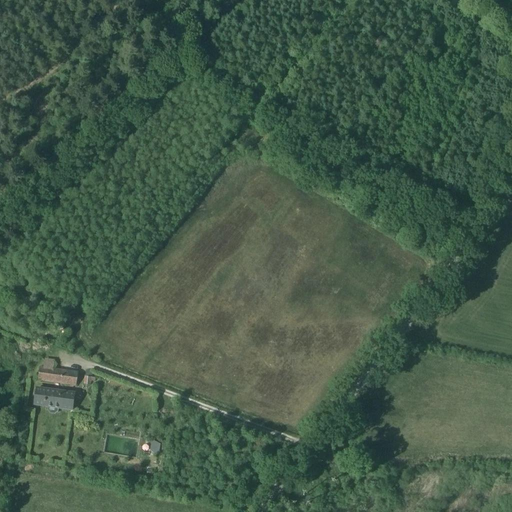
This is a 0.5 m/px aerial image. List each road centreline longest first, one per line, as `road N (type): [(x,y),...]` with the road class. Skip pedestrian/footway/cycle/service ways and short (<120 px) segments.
road 1 (unclassified): [(263,511),(460,248),(511,144)]
road 2 (unknown): [(308,449),(146,378),(66,357)]
road 3 (track): [(0,188),(165,47)]
road 4 (track): [(119,0),(66,63),(0,103)]
